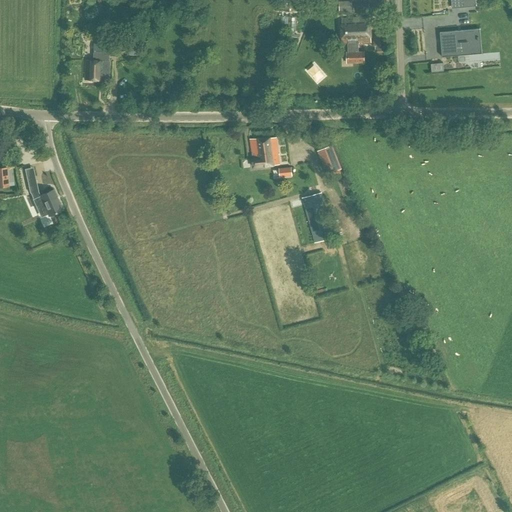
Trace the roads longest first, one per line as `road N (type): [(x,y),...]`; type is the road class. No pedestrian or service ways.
road 1 (unclassified): [(223,511),(74,216),(42,116)]
road 2 (tertiary): [(398,115),(42,116)]
